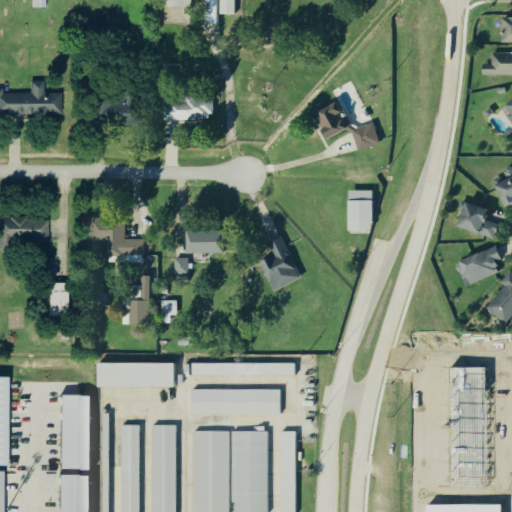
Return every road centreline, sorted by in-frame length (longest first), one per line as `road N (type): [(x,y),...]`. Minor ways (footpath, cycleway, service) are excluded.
road 1 (tertiary): [(356,511),(373,388),(441,148)]
road 2 (tertiary): [(441,148),(350,343),(327,469)]
road 3 (residential): [(0,174),(240,175)]
road 4 (tertiary): [(441,148),(454,0)]
